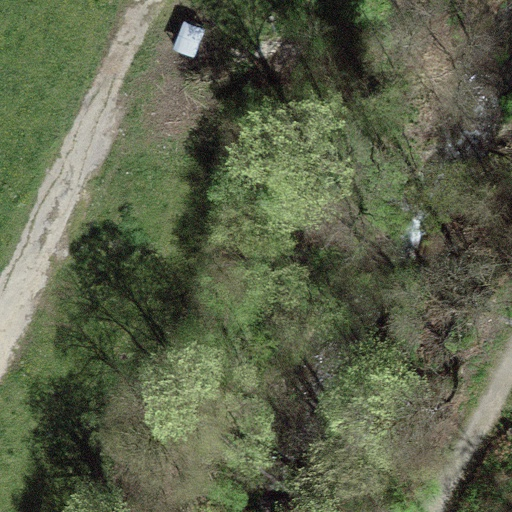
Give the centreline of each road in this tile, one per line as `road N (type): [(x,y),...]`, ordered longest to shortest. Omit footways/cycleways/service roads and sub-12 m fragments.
road 1 (track): [(155,0),(0,332)]
road 2 (track): [(436,511),(511,375)]
